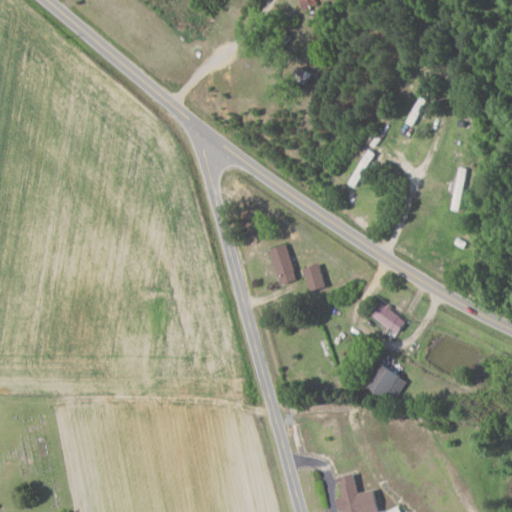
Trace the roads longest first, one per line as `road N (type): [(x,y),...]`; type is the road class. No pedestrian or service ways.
road 1 (residential): [(511,319),(391,265),(194,132),(40,0)]
road 2 (residential): [(300,511),(194,132)]
